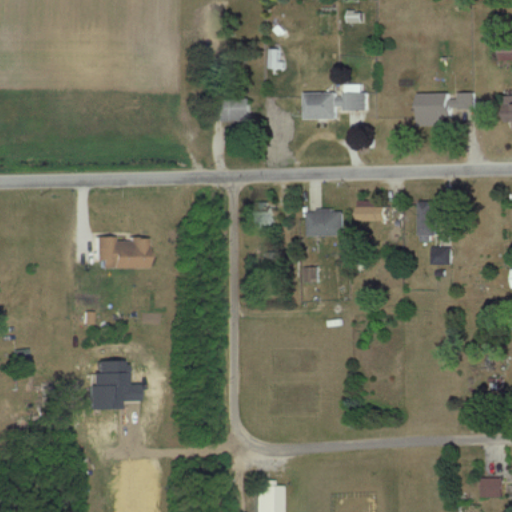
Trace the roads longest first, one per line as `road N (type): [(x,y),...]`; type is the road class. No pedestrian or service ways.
road 1 (residential): [(511,170),(233,178)]
road 2 (residential): [(242,446),(234,429),(233,178)]
road 3 (residential): [(511,439),(242,446)]
road 4 (residential): [(0,181),(233,178)]
